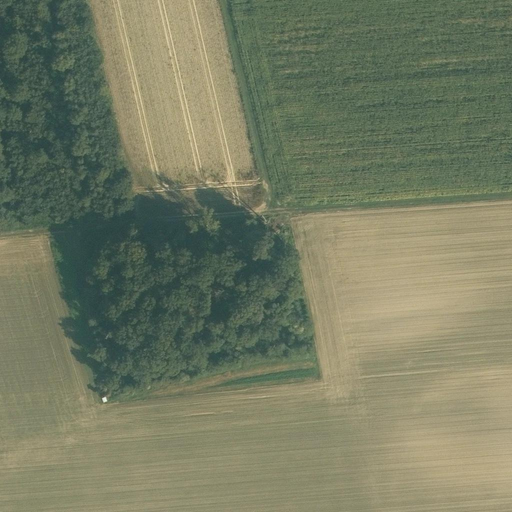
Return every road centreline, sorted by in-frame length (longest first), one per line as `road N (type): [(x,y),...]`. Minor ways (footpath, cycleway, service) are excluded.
road 1 (track): [(0,234),(511,196)]
road 2 (track): [(216,0),(269,213)]
